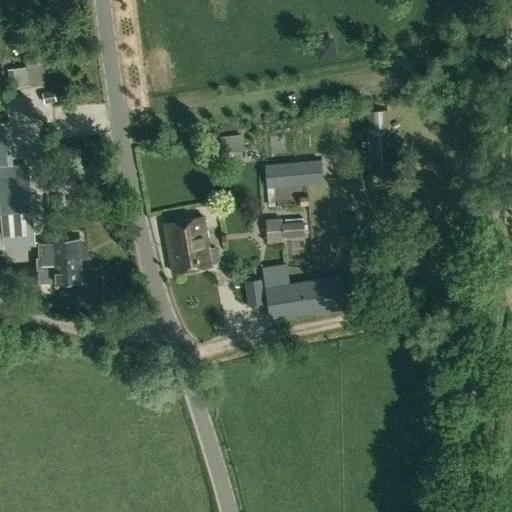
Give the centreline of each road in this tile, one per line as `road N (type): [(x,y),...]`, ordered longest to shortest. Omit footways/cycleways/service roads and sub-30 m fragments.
road 1 (unclassified): [(229,511),(138,223),(105,0)]
road 2 (track): [(180,357),(377,308),(446,277),(511,267)]
